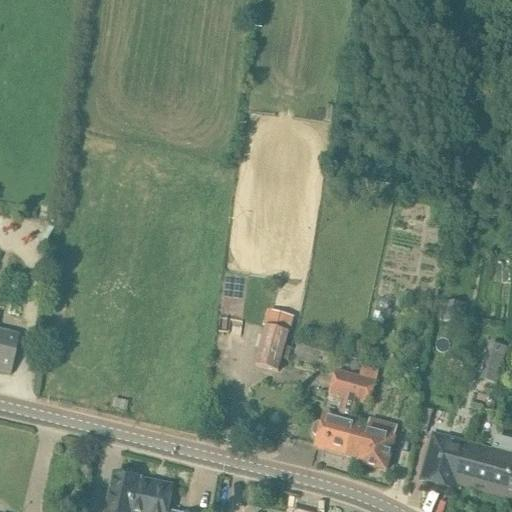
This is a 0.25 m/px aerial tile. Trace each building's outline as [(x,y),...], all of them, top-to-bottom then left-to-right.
[(475,179),(478,152),(459,150),(455,177),(475,179)] [(441,321),(459,325),(463,306),(444,302),(441,321)] [(271,312),(267,328),(255,368),(279,375),(283,361),(289,363),(293,349),(287,347),(290,335),(295,319),(271,312)] [(17,337),(0,333),(0,374),(7,376),(17,337)] [(511,400),(511,363),(494,362),(491,399),(511,400)] [(362,377),(355,403),(360,405),(370,408),(377,382),(380,372),(364,368),(361,377),(362,377)] [(356,423),(360,405),(355,403),(362,377),(361,377),(336,371),(329,396),(343,400),(338,419),(327,415),(324,426),(319,424),(315,427),(313,434),(315,438),(320,439),(317,449),(347,457),(356,423)] [(370,427),(356,423),(347,457),(362,461),(361,466),(388,474),(399,430),(371,422),(370,427)] [(457,486),(454,485),(468,440),(435,431),(421,482),(455,491),(457,486)] [(457,486),(511,501),(511,452),(468,440),(454,485),(457,486)] [(149,511),(153,496),(139,493),(141,481),(114,476),(106,511),(149,511)] [(153,496),(149,511),(168,511),(174,488),(141,481),(139,493),(153,496)]
